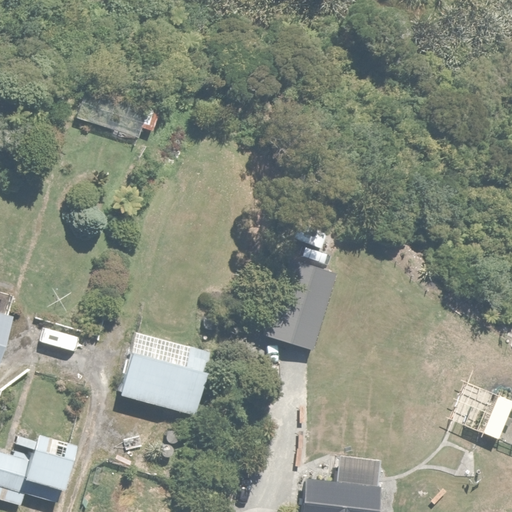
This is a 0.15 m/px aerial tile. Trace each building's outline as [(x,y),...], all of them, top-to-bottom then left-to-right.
[(127,122),(148,132),(157,114),(136,104),(127,122)] [(331,270),(285,256),(262,333),(308,347),(331,270)] [(131,333),(115,394),(187,413),(203,352),(131,333)] [(472,405),(464,422),(471,425),(491,436),(505,409),(485,398),(479,409),(472,405)] [(417,461),(422,415),(404,413),(399,459),(417,461)] [(0,501),(13,506),(18,493),(49,503),(70,440),(28,426),(18,455),(0,448),(0,501)] [(334,454),(332,477),(298,475),(295,511),(368,511),(371,481),(373,457),(334,454)]
